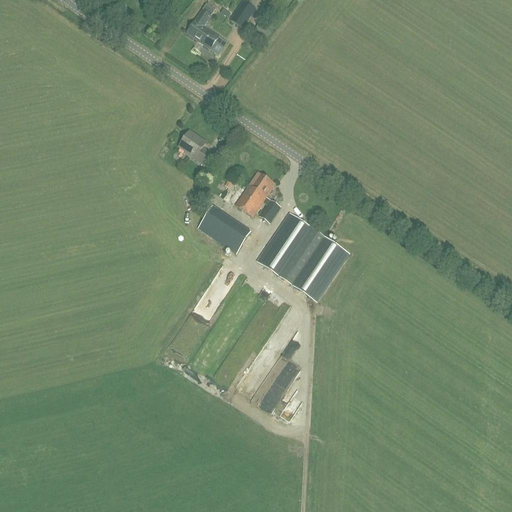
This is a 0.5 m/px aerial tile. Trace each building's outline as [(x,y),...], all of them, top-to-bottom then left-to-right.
[(242,30),(256,10),(244,2),(230,22),(242,30)] [(219,39),(204,28),(214,13),(205,7),(195,22),(186,35),(210,51),(219,39)] [(197,76),(208,71),(203,60),(192,66),(197,76)] [(206,144),(190,133),(180,148),(187,153),(186,154),(206,167),(213,156),(203,149),(206,144)] [(267,199),(276,186),(258,174),(236,207),(253,219),(263,204),(268,207),(271,202),(267,199)] [(281,209),(271,202),(268,207),(260,218),(270,225),(281,209)] [(198,230),(207,236),(221,214),(213,209),(198,230)] [(318,304),(350,255),(290,216),(258,264),(318,304)] [(245,268),(232,263),(219,290),(228,294),(237,276),(240,278),(245,268)] [(271,390),(294,399),(299,384),(277,376),(271,390)] [(279,426),(271,418),(264,424),(272,433),(279,426)]
